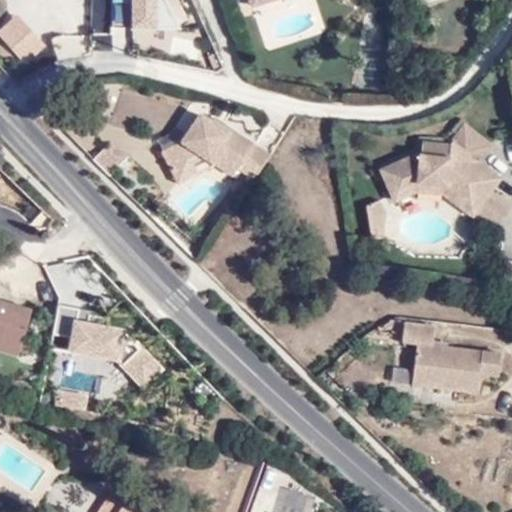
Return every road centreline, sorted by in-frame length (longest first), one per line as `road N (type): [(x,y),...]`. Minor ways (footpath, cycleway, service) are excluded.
road 1 (secondary): [(410,511),(179,299),(0,111)]
road 2 (residential): [(511,18),(488,60),(419,109),(297,108),(128,63),(80,65),(0,100)]
